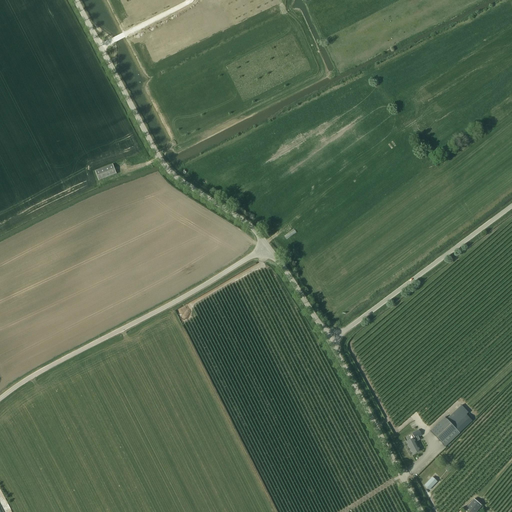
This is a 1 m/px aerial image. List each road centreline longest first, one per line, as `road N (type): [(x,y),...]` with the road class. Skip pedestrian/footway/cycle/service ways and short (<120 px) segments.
road 1 (unclassified): [(0,397),(267,246)]
road 2 (unclassified): [(267,246),(163,164),(100,47)]
road 3 (unclassified): [(330,341),(511,205)]
road 4 (unclassified): [(421,511),(330,341)]
